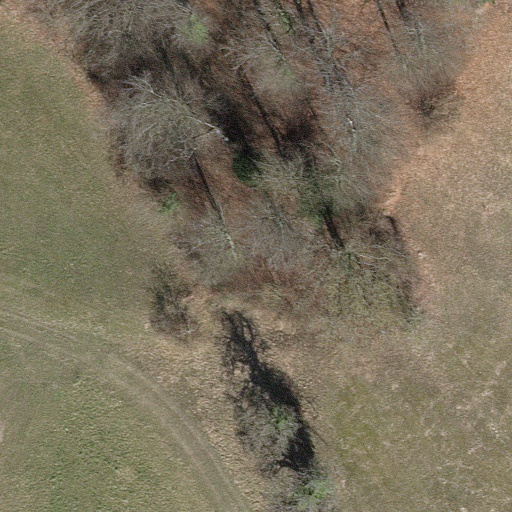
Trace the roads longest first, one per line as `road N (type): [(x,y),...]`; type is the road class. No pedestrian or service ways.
road 1 (track): [(0,320),(126,374),(176,422),(237,511)]
road 2 (track): [(78,511),(0,370)]
